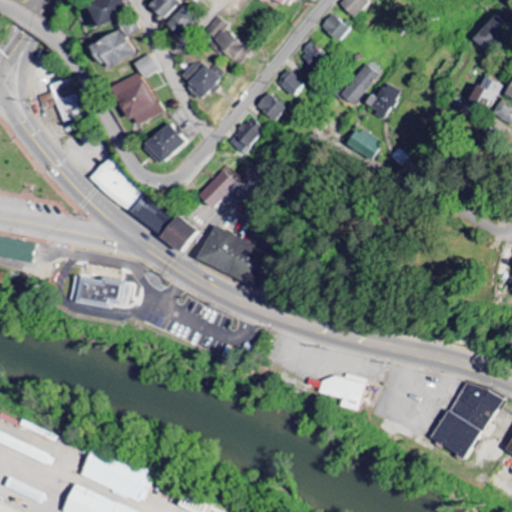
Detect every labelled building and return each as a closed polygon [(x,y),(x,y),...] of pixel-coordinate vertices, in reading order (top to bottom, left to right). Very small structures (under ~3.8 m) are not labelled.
[(99,0),(88,5),(97,29),(130,16),(122,0),(99,0)] [(178,0),(155,0),(149,8),(167,22),(182,3),(178,0)] [(260,0),(269,5),(272,0),(275,0),(289,8),(293,0),(260,0)] [(345,0),(341,6),(357,20),(371,4),(367,0),(345,0)] [(182,41),(199,18),(185,7),(168,30),(182,41)] [(323,27),(339,43),(351,31),(335,14),(323,27)] [(511,26),(495,15),(476,43),(492,54),(511,26)] [(240,68),(252,53),(226,31),(230,26),(220,17),(206,34),(214,40),(211,44),(240,68)] [(98,65),(106,62),(109,68),(136,58),(127,32),(91,45),(98,65)] [(302,52),(316,69),(327,59),(313,43),(302,52)] [(161,72),(152,55),(136,64),(145,81),(161,72)] [(202,101),(227,74),(218,65),(212,71),(201,60),(184,78),(192,86),(189,89),(202,101)] [(353,108),(381,77),(368,65),(340,97),(353,108)] [(309,87),(292,69),(279,82),(296,99),(309,87)] [(163,115),(143,73),(113,88),(129,121),(136,117),(140,126),(163,115)] [(473,97),(492,108),(504,86),(486,75),(473,97)] [(50,88),(65,127),(85,119),(70,81),(50,88)] [(402,92),(388,84),(379,99),(373,95),(366,108),(387,119),(402,92)] [(288,108),(268,94),(258,108),(278,122),(288,108)] [(511,124),(511,109),(500,104),(494,117),(511,124)] [(245,155),(267,131),(253,118),(232,142),(245,155)] [(146,146),(163,165),(189,141),(172,123),(146,146)] [(352,143),(370,156),(381,141),(362,128),(352,143)] [(90,185),(108,163),(124,177),(125,184),(137,196),(127,211),(90,185)] [(241,186),(224,171),(201,199),(218,213),(241,186)] [(130,222),(127,211),(137,196),(168,226),(161,246),(130,222)] [(218,235),(276,265),(258,299),(201,269),(218,235)] [(75,281),(71,309),(125,317),(129,289),(75,281)] [(360,413),(368,380),(346,375),(345,382),(325,377),(321,395),(343,400),(341,408),(360,413)] [(467,459),(479,435),(490,440),(496,428),(492,426),(504,401),(464,381),(434,443),(467,459)] [(0,431),(0,441),(54,463),(58,454),(0,431)] [(81,476),(143,507),(154,484),(148,481),(151,476),(95,448),(81,476)] [(63,511),(137,511),(75,485),(63,511)]
